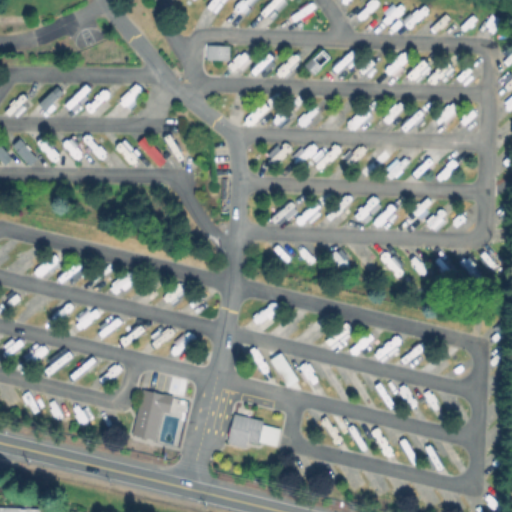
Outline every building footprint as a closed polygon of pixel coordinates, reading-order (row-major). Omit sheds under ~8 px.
[(227,43),(227,59),(205,59),(205,43),(227,43)] [(311,73),(328,57),(320,48),(303,65),(311,73)] [(62,90),(38,114),(31,107),(54,83),(62,90)] [(2,110),(8,115),(28,94),(22,89),(2,110)] [(136,140),(154,166),(162,161),(144,135),(136,140)] [(35,158),(18,137),(10,144),(27,164),(35,158)] [(0,161),(2,163),(8,157),(0,147),(0,161)] [(295,378),(284,385),(267,359),(278,352),(295,378)] [(171,395),(167,412),(159,410),(153,438),(130,433),(140,388),(171,395)] [(278,428),(275,444),(245,438),(244,445),(227,442),(232,413),(262,419),(260,425),(278,428)]
